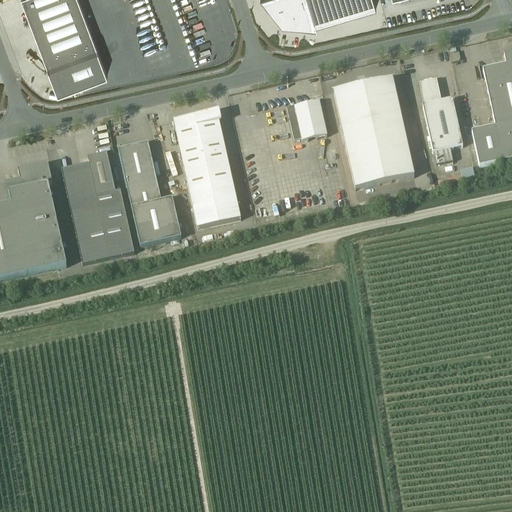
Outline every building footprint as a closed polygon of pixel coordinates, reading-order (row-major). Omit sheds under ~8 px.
[(69,88),(107,74),(79,0),(25,0),(49,64),(58,60),(69,88)] [(307,0),(260,0),(282,26),(285,21),(287,22),(286,25),(290,27),(291,25),(296,28),(317,30),(307,0)] [(479,170),(511,162),(511,55),(504,58),(506,68),(483,73),(495,129),(472,134),(479,170)] [(414,179),(392,82),(333,95),(355,193),(414,179)] [(452,102),(423,109),(433,156),(434,156),(436,168),(453,164),(450,152),(462,149),(452,102)] [(327,139),(319,104),(294,106),(294,108),(286,110),(294,143),(301,141),(302,145),(327,139)] [(241,223),(223,144),(217,115),(173,124),(197,232),(241,223)] [(161,204),(155,174),(148,145),(118,152),(140,250),(181,241),(172,201),(161,204)] [(116,194),(107,155),(88,160),(89,166),(61,172),(83,268),(133,256),(119,194),(116,194)] [(0,284),(28,279),(67,270),(48,188),(53,187),(48,167),(18,173),(20,183),(0,187),(0,284)] [(455,173),(458,184),(471,180),(468,170),(455,173)]
